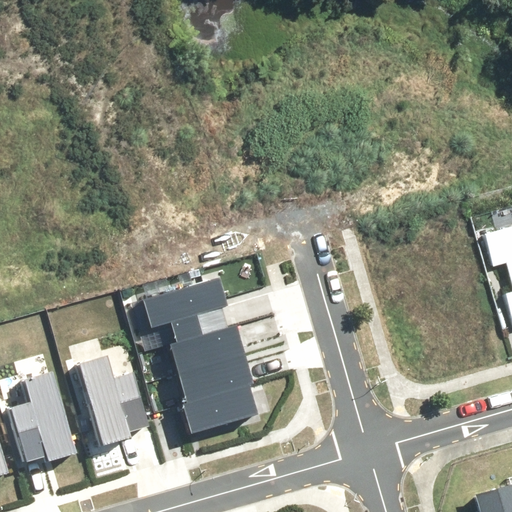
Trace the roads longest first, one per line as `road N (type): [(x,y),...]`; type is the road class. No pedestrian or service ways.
road 1 (residential): [(300,229),(365,446)]
road 2 (residential): [(152,511),(365,446)]
road 3 (residential): [(365,446),(511,404)]
